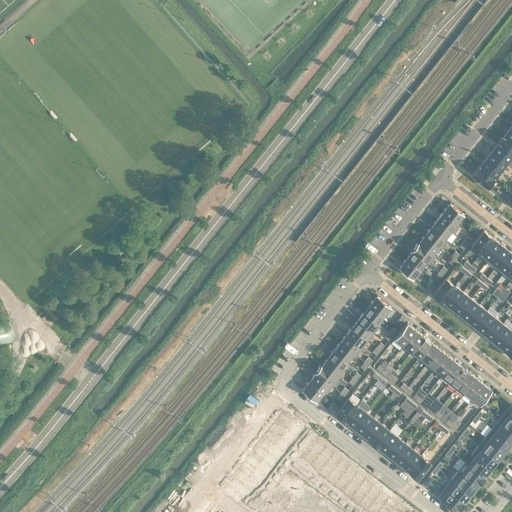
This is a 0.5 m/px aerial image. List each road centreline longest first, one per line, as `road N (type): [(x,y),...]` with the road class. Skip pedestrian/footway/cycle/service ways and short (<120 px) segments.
road 1 (secondary): [(0,486),(394,0)]
road 2 (residential): [(441,511),(285,382)]
road 3 (residential): [(366,275),(511,390)]
road 4 (residential): [(285,382),(366,275)]
road 5 (residential): [(285,382),(200,482)]
road 6 (residential): [(366,275),(441,180)]
